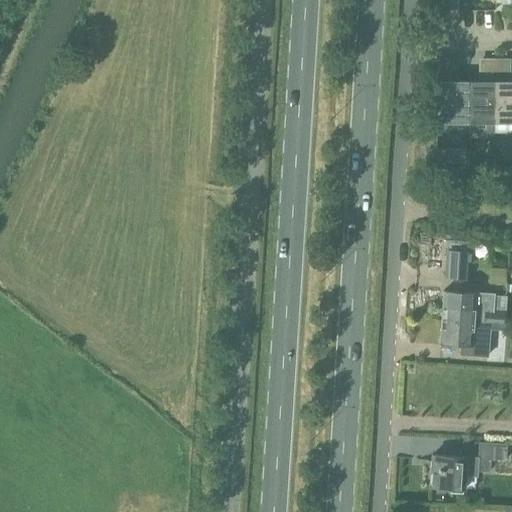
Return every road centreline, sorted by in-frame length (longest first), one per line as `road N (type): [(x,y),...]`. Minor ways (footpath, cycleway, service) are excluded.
road 1 (primary): [(345,511),(380,0)]
road 2 (unclassified): [(228,511),(262,0)]
road 3 (primary): [(308,0),(275,511)]
road 4 (residential): [(377,511),(409,0)]
